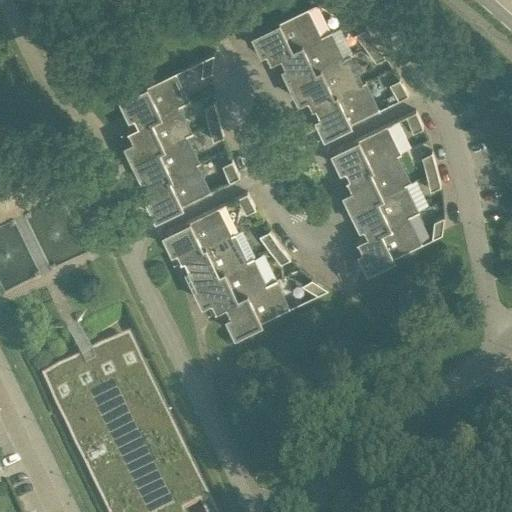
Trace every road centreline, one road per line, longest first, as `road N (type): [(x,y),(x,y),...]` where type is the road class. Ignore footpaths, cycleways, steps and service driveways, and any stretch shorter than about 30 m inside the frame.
road 1 (residential): [(18,0),(254,511)]
road 2 (residential): [(499,342),(465,179),(434,95),(373,4)]
road 3 (residential): [(499,342),(322,486),(270,511)]
road 4 (residential): [(61,511),(0,378)]
